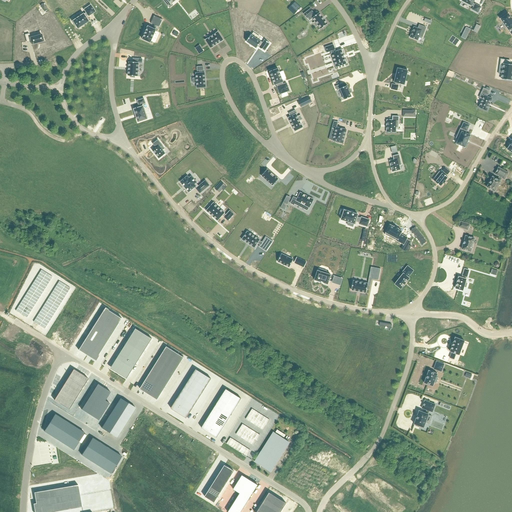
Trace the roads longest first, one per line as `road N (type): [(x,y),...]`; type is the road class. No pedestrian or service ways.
road 1 (unclassified): [(411,314),(341,305),(244,265),(182,214),(117,143)]
road 2 (unclassified): [(308,511),(64,352)]
road 3 (unclassified): [(319,511),(382,435),(409,357),(411,314)]
road 4 (unclassified): [(281,155),(240,62),(224,62),(223,85),(236,112),(273,150)]
road 5 (unclassified): [(64,352),(37,416),(23,511)]
road 6 (unclassified): [(417,214),(452,199),(511,108)]
